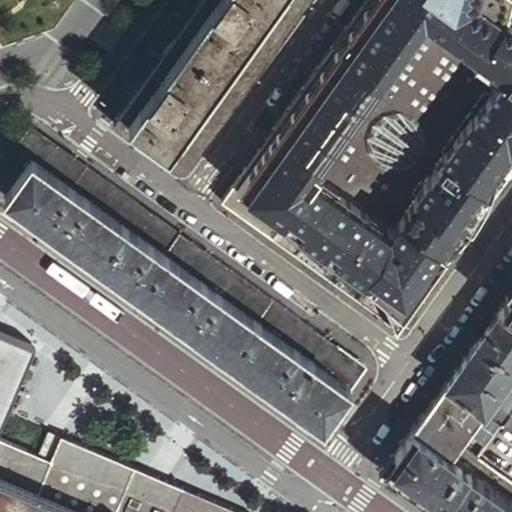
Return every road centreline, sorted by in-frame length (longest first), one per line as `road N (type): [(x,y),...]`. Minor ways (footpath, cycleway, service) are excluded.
road 1 (unclassified): [(310,501),(0,275)]
road 2 (residential): [(409,361),(187,199)]
road 3 (residential): [(325,0),(187,199)]
road 4 (residential): [(511,218),(409,361)]
road 5 (residential): [(409,361),(310,501)]
road 6 (residential): [(158,0),(66,119)]
road 7 (residential): [(187,199),(66,119)]
